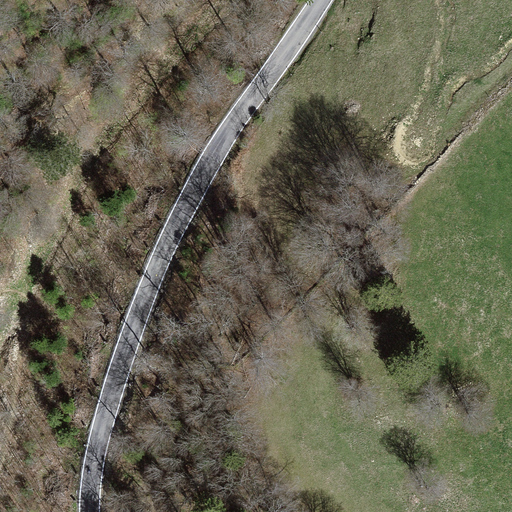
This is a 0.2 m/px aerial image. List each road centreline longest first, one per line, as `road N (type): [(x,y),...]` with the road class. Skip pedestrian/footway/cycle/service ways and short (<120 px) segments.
road 1 (tertiary): [(89,511),(97,443),(153,274),(200,178),(320,0)]
road 2 (track): [(0,315),(92,144),(201,0)]
